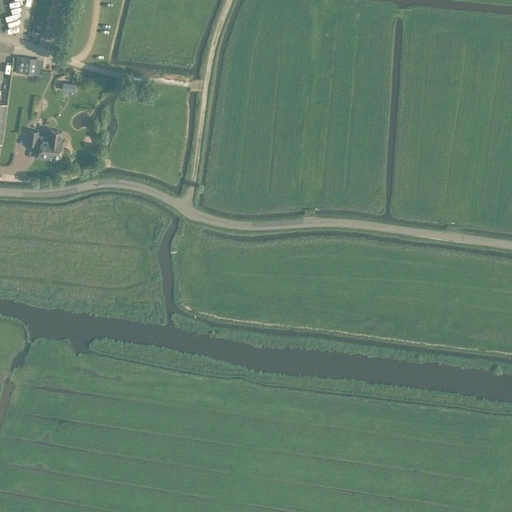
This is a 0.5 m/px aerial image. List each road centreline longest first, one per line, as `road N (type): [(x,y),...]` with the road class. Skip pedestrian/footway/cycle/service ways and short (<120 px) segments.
road 1 (unclassified): [(511,246),(347,222),(222,224),(115,185),(0,192)]
road 2 (track): [(189,211),(205,86),(231,0)]
